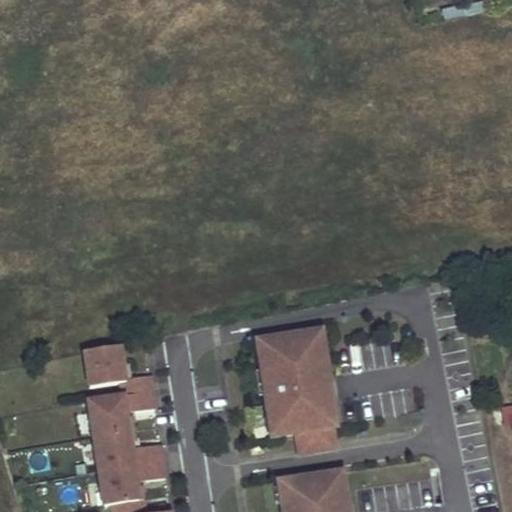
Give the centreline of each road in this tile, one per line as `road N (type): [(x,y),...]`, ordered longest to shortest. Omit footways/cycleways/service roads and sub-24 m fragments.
road 1 (residential): [(175,346),(413,298),(444,443)]
road 2 (residential): [(444,443),(197,481)]
road 3 (residential): [(175,346),(197,481)]
